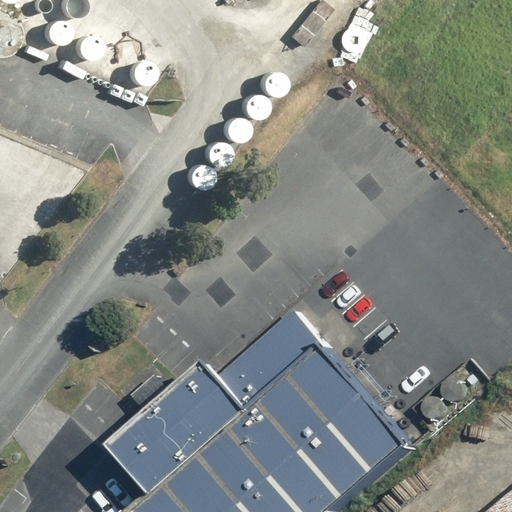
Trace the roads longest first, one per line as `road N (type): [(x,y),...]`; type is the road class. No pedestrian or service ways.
road 1 (unclassified): [(229,86),(0,388)]
road 2 (unknown): [(169,165),(51,84)]
road 3 (unknown): [(229,86),(340,0)]
road 4 (unknown): [(229,86),(138,0)]
